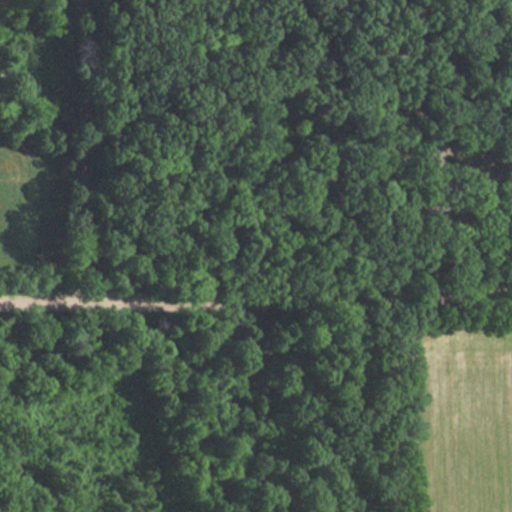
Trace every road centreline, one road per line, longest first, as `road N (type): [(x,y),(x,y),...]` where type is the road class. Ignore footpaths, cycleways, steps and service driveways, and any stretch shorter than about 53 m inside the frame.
road 1 (residential): [(511,299),(0,300)]
road 2 (residential): [(88,300),(81,0)]
